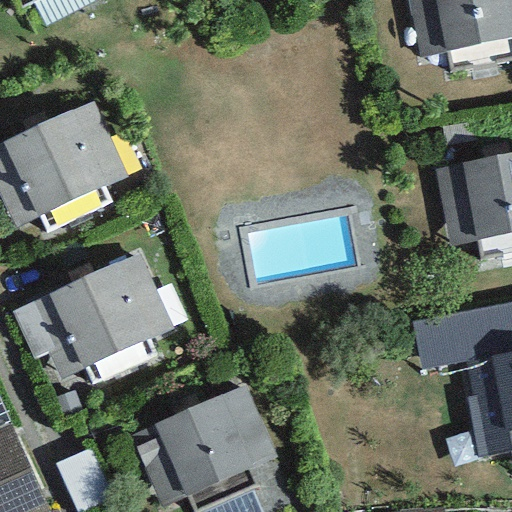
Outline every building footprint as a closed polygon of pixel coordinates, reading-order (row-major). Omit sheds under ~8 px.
[(511,0),(406,0),(418,57),(511,38),(511,0)] [(91,102),(0,145),(0,197),(15,229),(126,176),(91,102)] [(511,154),(433,170),(449,248),(511,235),(511,154)] [(138,253),(10,311),(33,361),(48,354),(60,379),(172,328),(138,253)] [(491,356),(511,352),(511,301),(410,321),(420,370),(465,361),(491,356)] [(511,352),(491,356),(465,361),(472,395),(466,396),(478,457),(510,451),(511,461),(511,352)] [(130,436),(162,508),(277,458),(245,386),(130,436)] [(0,511),(48,511),(8,426),(0,430),(0,511)]
